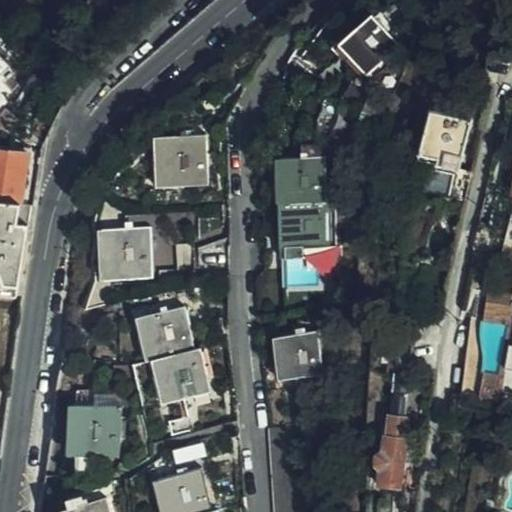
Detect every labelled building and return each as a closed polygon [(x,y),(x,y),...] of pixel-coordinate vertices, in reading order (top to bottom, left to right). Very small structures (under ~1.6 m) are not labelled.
[(394,53),(365,23),(337,49),(366,79),(394,53)] [(0,97),(19,76),(0,60),(0,97)] [(435,168),(454,173),(465,126),(428,117),(419,159),(436,163),(435,168)] [(212,188),(208,138),(158,141),(161,192),(212,188)] [(0,152),(0,200),(23,204),(30,157),(0,152)] [(272,161),(274,209),(279,208),(333,206),(330,158),(272,161)] [(463,200),(468,176),(454,173),(449,197),(463,200)] [(28,250),(34,208),(23,204),(0,200),(0,292),(22,295),(28,250)] [(341,247),(339,205),(333,206),(279,208),(281,250),(341,247)] [(157,280),(154,229),(100,232),(103,283),(157,280)] [(156,250),(158,267),(181,265),(180,249),(156,250)] [(507,346),(501,377),(511,378),(511,300),(511,301),(511,338),(510,347),(507,346)] [(140,321),(150,365),(159,364),(195,355),(185,311),(140,321)] [(325,377),(319,334),(270,342),(277,384),(325,377)] [(211,397),(201,354),(195,355),(159,364),(168,406),(211,397)] [(404,443),(408,418),(404,417),(407,396),(393,394),(390,414),(388,414),(384,440),(381,440),(378,460),(374,459),(372,473),(376,474),(374,482),(368,481),(366,489),(402,495),(404,485),(407,486),(413,444),(404,443)] [(121,459),(120,400),(99,400),(99,410),(74,411),(75,459),(121,459)] [(155,487),(163,511),(211,511),(199,473),(155,487)]
